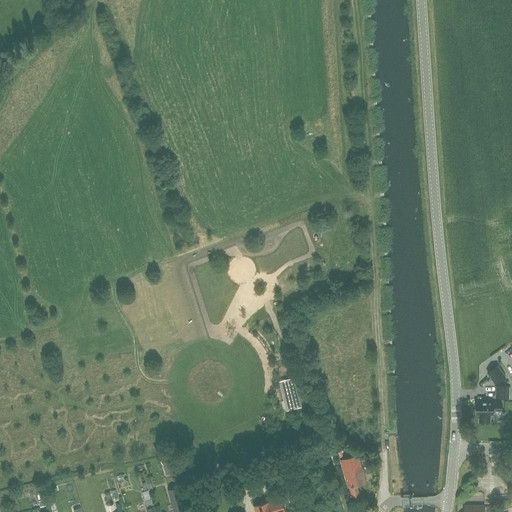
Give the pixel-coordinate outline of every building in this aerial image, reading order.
[(497,365),(487,371),(495,383),(505,377),(497,365)] [(509,398),(509,385),(495,385),(495,398),(509,398)] [(492,402),(476,401),(476,413),(479,413),(479,421),(489,422),(489,414),(492,414),(492,410),(502,410),(502,403),(492,402)] [(361,498),(357,484),(359,483),(357,474),(361,473),(359,465),(361,465),(360,460),(358,461),(356,455),(348,457),(350,464),(342,466),(348,486),(348,485),(353,500),(361,498)] [(322,491),(318,472),(303,475),(306,494),(322,491)] [(125,485),(118,488),(121,497),(128,494),(125,485)] [(167,489),(173,511),(184,511),(177,486),(167,489)] [(142,491),(146,507),(152,505),(148,492),(148,490),(142,491)] [(284,511),(285,511),(278,491),(264,495),(266,502),(254,506),(256,511),(284,511)]
